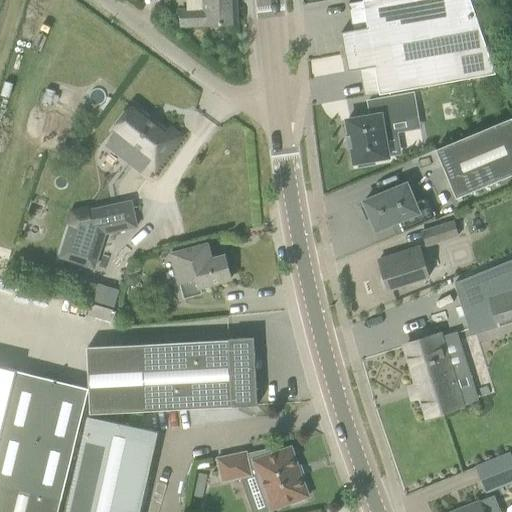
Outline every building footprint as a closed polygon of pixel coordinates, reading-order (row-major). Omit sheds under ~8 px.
[(202,0),(202,5),(181,6),(181,26),(207,25),(208,34),(221,33),(221,24),(237,23),(236,0),(202,0)] [(361,0),(347,2),(352,29),(340,31),(344,51),(479,27),(469,0),(361,0)] [(479,27),(344,51),(348,71),(359,69),(364,95),(494,72),(479,27)] [(417,117),(413,93),(368,101),(370,116),(346,120),(349,136),(346,136),(348,147),(351,147),(354,163),(357,162),(358,166),(374,164),(373,159),(388,157),(384,135),(393,133),(391,122),(417,117)] [(128,103),(107,130),(122,142),(118,146),(129,155),(124,161),(137,171),(144,161),(150,166),(173,137),(167,132),(166,133),(128,103)] [(38,146),(55,151),(66,113),(49,108),(38,146)] [(435,150),(456,198),(511,174),(511,117),(435,150)] [(407,184),(364,201),(365,205),(362,206),(362,207),(361,207),(366,220),(367,219),(367,220),(371,218),(376,230),(391,224),(396,236),(435,219),(426,197),(414,202),(407,184)] [(68,224),(58,257),(94,268),(104,235),(135,228),(129,201),(72,213),(68,224)] [(427,247),(432,245),(456,238),(452,222),(422,231),(427,247)] [(200,287),(211,284),(231,279),(224,256),(211,259),(207,244),(172,253),(180,284),(180,283),(184,297),(201,293),(200,287)] [(382,286),(384,289),(387,290),(388,289),(388,290),(429,277),(419,247),(379,259),(385,278),(384,279),(382,281),(382,286)] [(471,336),(511,322),(511,259),(454,283),(471,336)] [(138,276),(127,273),(124,284),(135,287),(138,276)] [(97,284),(93,300),(114,307),(119,291),(97,284)] [(406,345),(428,416),(461,406),(453,379),(469,374),(457,333),(440,338),(439,335),(406,345)] [(254,338),(87,348),(91,415),(257,405),(254,338)] [(0,366),(0,435),(16,371),(0,366)] [(57,511),(61,500),(83,410),(89,389),(16,371),(0,435),(0,511),(57,511)] [(140,511),(158,432),(88,416),(66,511),(140,511)] [(246,452),(217,459),(222,482),(242,478),(257,474),(263,492),(249,497),(254,511),(264,511),(270,510),(308,497),(291,448),(273,454),(272,449),(247,455),(246,452)] [(486,492),(511,481),(511,452),(476,466),(486,492)] [(490,497),(454,511),(499,511),(493,496),(490,497)]
